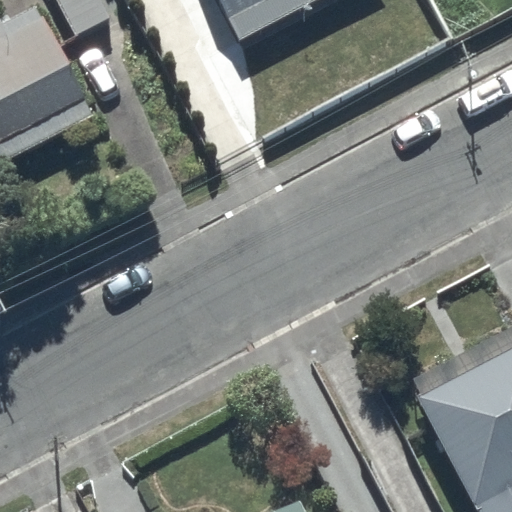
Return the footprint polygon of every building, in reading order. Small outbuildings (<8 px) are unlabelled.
[(110,16),(102,0),(56,0),(74,34),(110,16)] [(219,0),(240,40),(315,0),(219,0)] [(0,159),(92,115),(38,4),(2,22),(0,16),(0,159)] [(421,396),(416,398),(474,511),(511,511),(511,325),(411,378),(421,396)] [(308,511),(302,499),(275,511),(308,511)]
